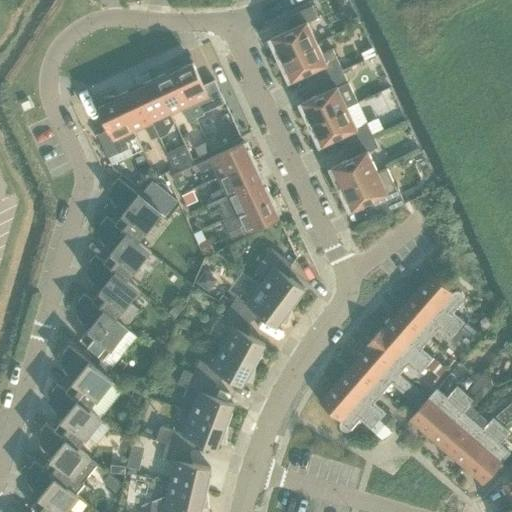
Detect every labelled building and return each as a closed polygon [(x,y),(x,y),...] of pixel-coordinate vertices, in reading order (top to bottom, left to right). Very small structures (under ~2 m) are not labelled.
[(289,16),(312,5),(310,2),(287,12),(289,16)] [(275,47),(273,48),(279,60),(317,43),(307,22),(318,18),(312,5),(289,16),(294,27),(271,38),(275,47)] [(322,54),(317,43),(279,60),(285,73),(287,72),(291,81),(314,70),(319,81),(342,70),(332,49),(322,54)] [(371,45),(360,50),(364,58),(375,53),(371,45)] [(193,62),(174,71),(190,105),(196,118),(204,114),(203,113),(225,103),(214,80),(203,85),(193,62)] [(325,92),(302,102),(306,111),(303,112),(309,125),(347,107),(357,102),(342,70),(319,81),(325,92)] [(196,118),(190,105),(174,71),(167,75),(166,73),(154,78),(171,114),(182,109),(188,122),(196,118)] [(160,119),(171,114),(154,78),(143,83),(144,85),(137,89),(159,136),(166,132),(160,119)] [(129,90),(117,95),(134,131),(145,126),(151,139),(159,136),(137,89),(129,92),(129,90)] [(108,129),(97,134),(108,157),(120,152),(129,148),(126,141),(136,137),(134,131),(117,95),(103,97),(104,104),(98,107),(108,129)] [(344,134),(350,145),(373,135),(367,122),(357,127),(347,107),(309,125),(315,138),(317,136),(322,145),(344,134)] [(368,152),(378,147),(373,135),(350,145),(355,156),(332,167),(336,176),(333,177),(339,190),(377,172),(368,152)] [(207,142),(195,147),(199,154),(211,149),(208,143),(207,142)] [(200,172),(213,166),(218,177),(254,160),(249,148),(247,149),(243,142),(210,157),(210,158),(197,164),(200,172)] [(176,147),(167,151),(174,167),(183,163),(176,147)] [(210,194),(214,201),(261,179),(258,172),(260,171),(254,160),(218,177),(224,187),(210,194)] [(144,167),(142,174),(144,180),(154,175),(150,165),(144,167)] [(386,168),(377,172),(339,190),(345,202),(348,201),(352,210),(375,199),(382,214),(405,203),(397,188),(396,189),(386,168)] [(187,182),(182,171),(173,175),(178,186),(187,182)] [(116,201),(126,209),(115,223),(114,223),(138,242),(139,241),(162,212),(118,177),(114,182),(112,185),(112,186),(111,187),(111,190),(111,192),(112,194),(112,196),(113,198),(114,199),(115,200),(116,201)] [(210,212),(221,206),(227,218),(272,197),(266,185),(264,186),(261,179),(214,201),(207,205),(210,212)] [(194,189),(182,195),(187,204),(198,199),(194,189)] [(272,197),(227,218),(223,220),(231,238),(244,232),(245,233),(279,217),(275,209),(277,208),(272,197)] [(127,280),(151,251),(139,241),(138,242),(114,223),(115,223),(106,216),(103,220),(102,221),(101,223),(101,225),(100,226),(100,227),(100,228),(100,230),(100,231),(100,233),(101,236),(102,237),(104,239),(105,240),(114,248),(104,261),(103,262),(127,280)] [(210,241),(201,244),(206,255),(214,251),(210,241)] [(274,267),(260,285),(292,309),(301,296),(300,295),(304,289),(285,274),(292,264),(272,249),(264,260),(274,267)] [(139,289),(127,280),(103,262),(104,261),(95,254),(91,259),(90,261),(89,263),(89,265),(89,266),(89,269),(89,271),(89,272),(90,273),(90,275),(91,276),(92,277),(93,278),(103,286),(92,300),(116,319),(116,318),(139,289)] [(212,274),(206,270),(198,280),(209,288),(214,283),(212,274)] [(430,275),(414,292),(457,330),(458,329),(465,322),(453,312),(462,301),(463,301),(463,300),(463,299),(464,297),(463,296),(463,295),(463,294),(462,293),(460,292),(459,291),(458,291),(456,291),(455,291),(454,292),(453,293),(430,274),(430,275)] [(287,324),(292,309),(260,285),(247,303),(237,295),(229,308),(250,322),(257,311),(276,326),(280,322),(287,324)] [(450,338),(457,330),(414,292),(399,311),(430,338),(439,328),(450,338)] [(116,319),(92,300),(84,293),(80,298),(79,300),(78,302),(77,304),(77,305),(77,306),(77,308),(78,310),(78,312),(79,314),(80,315),(82,317),(92,325),(80,339),(113,365),(137,336),(128,328),(116,318),(116,319)] [(181,310),(175,305),(169,312),(175,317),(181,310)] [(243,332),(250,322),(229,308),(221,321),(232,327),(221,346),(256,365),(263,352),(261,351),(265,344),(243,332)] [(399,311),(383,328),(383,329),(426,366),(433,358),(422,348),(430,338),(399,311)] [(475,331),(465,322),(458,329),(469,338),(475,331)] [(419,374),(426,366),(383,329),(383,328),(382,327),(366,346),(367,347),(399,374),(407,364),(419,374)] [(457,330),(450,338),(455,342),(462,334),(457,330)] [(168,345),(158,337),(152,345),(162,353),(168,345)] [(65,391),(89,409),(113,380),(69,345),(64,350),(63,352),(63,353),(62,355),(62,357),(62,360),(62,361),(62,362),(63,363),(63,365),(64,366),(66,368),(67,369),(77,377),(66,390),(65,391)] [(253,382),(256,365),(221,346),(210,366),(199,360),(193,374),(216,384),(221,373),(243,385),(245,380),(253,382)] [(411,384),(399,374),(367,347),(366,346),(367,347),(351,365),(383,392),(391,382),(403,392),(409,385),(411,384)] [(433,358),(426,366),(437,376),(445,368),(433,358)] [(351,365),(336,383),(379,420),(386,412),(374,402),(383,392),(351,365)] [(195,400),(190,412),(227,427),(233,413),(231,412),(234,404),(211,395),(216,384),(193,374),(184,369),(177,384),(187,387),(183,396),(195,400)] [(462,376),(458,381),(466,388),(474,380),(468,375),(462,376)] [(150,377),(139,377),(139,385),(150,384),(150,377)] [(65,415),(54,429),(78,448),(101,418),(89,409),(65,391),(66,390),(57,383),(53,389),(52,390),(51,392),(51,393),(51,395),(51,397),(51,400),(51,401),(52,403),(53,405),(54,406),(56,407),(65,415)] [(360,419),(371,429),(375,425),(379,420),(336,383),(320,401),(320,400),(319,401),(341,421),(341,422),(340,423),(340,424),(340,426),(341,427),(342,428),(343,429),(344,430),(346,430),(347,430),(349,430),(351,429),(360,419)] [(474,383),(465,392),(465,393),(474,400),(477,403),(485,393),(474,383)] [(409,385),(403,392),(409,398),(416,391),(409,385)] [(410,421),(410,420),(428,436),(465,393),(465,392),(457,385),(447,397),(437,388),(409,420),(410,421)] [(428,436),(446,451),(474,420),(464,411),(474,400),(465,393),(428,436)] [(511,405),(498,418),(505,427),(511,420),(511,405)] [(161,425),(155,440),(166,443),(190,451),(194,439),(217,448),(219,443),(227,443),(227,427),(190,412),(183,433),(171,429),(161,425)] [(386,412),(379,420),(388,429),(395,420),(386,412)] [(474,420),(446,451),(464,467),(502,424),(493,417),(483,428),(474,420)] [(388,429),(379,420),(375,425),(384,433),(388,429)] [(78,448),(54,429),(46,422),(41,428),(41,429),(40,431),(39,433),(39,435),(39,436),(39,438),(40,440),(41,442),(42,443),(43,445),(44,446),(54,454),(43,467),(43,468),(76,494),(84,483),(83,482),(97,464),(89,458),(90,457),(78,448)] [(510,431),(502,424),(464,467),(482,483),(483,484),(510,452),(500,443),(510,431)] [(187,462),(190,451),(166,443),(162,458),(174,460),(169,482),(208,491),(211,476),(209,476),(211,468),(187,462)] [(76,494),(43,468),(43,467),(35,461),(30,466),(29,468),(29,469),(28,471),(28,472),(28,473),(28,475),(28,478),(29,479),(30,481),(31,483),(33,485),(42,492),(31,507),(37,511),(65,511),(79,496),(76,494)] [(112,465),(111,472),(124,474),(125,466),(112,465)] [(108,474),(102,481),(110,487),(116,480),(108,474)] [(209,508),(208,491),(169,482),(164,504),(152,501),(149,511),(175,511),(176,508),(193,511),(200,511),(201,508),(209,508)]
